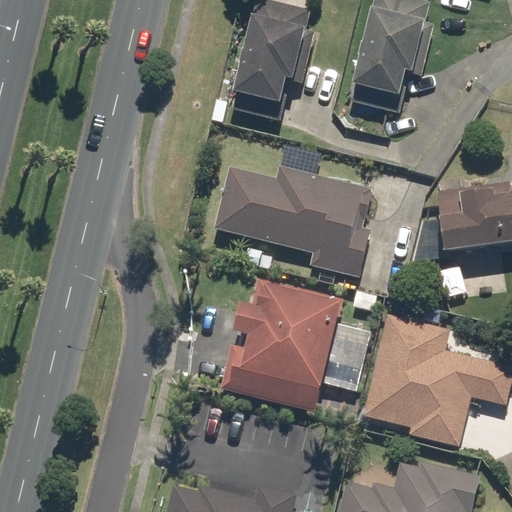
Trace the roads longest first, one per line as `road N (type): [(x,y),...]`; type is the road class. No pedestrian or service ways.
road 1 (residential): [(96,188),(134,269),(144,322),(103,511)]
road 2 (primary): [(96,188),(19,511)]
road 3 (primary): [(142,0),(96,188)]
